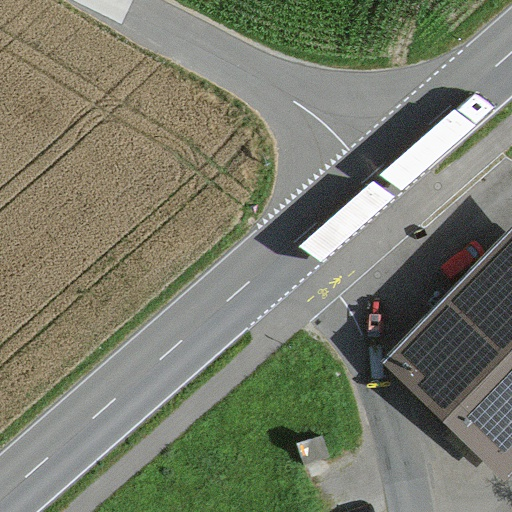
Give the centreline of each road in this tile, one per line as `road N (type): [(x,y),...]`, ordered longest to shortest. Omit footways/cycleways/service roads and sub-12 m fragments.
road 1 (secondary): [(384,165),(0,499)]
road 2 (unclassified): [(384,165),(280,86),(109,0)]
road 3 (secondary): [(511,52),(384,165)]
